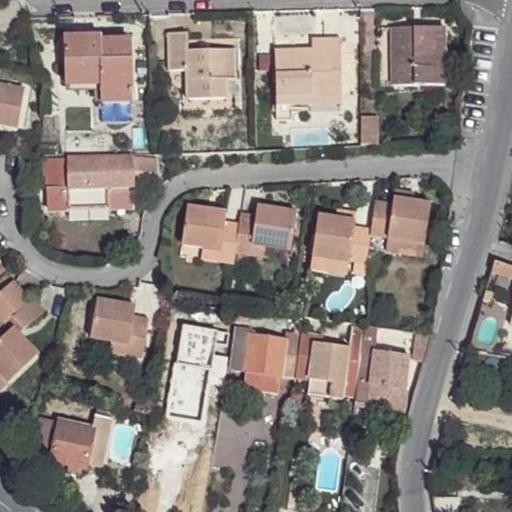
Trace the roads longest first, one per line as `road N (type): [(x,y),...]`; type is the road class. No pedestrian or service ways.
road 1 (residential): [(0,224),(60,273),(125,273),(142,262),(158,203),(201,179),(491,164)]
road 2 (residential): [(414,511),(412,445),(491,164)]
